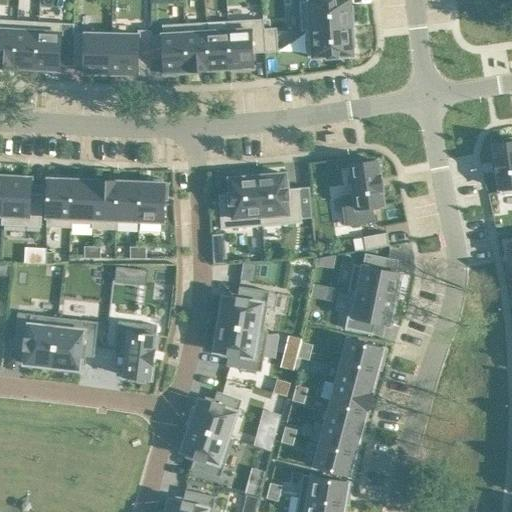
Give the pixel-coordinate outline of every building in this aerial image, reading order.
[(299,0),(301,31),(306,30),(306,29),(354,26),(353,5),(350,5),(349,0),(299,0)] [(0,19),(0,66),(15,67),(18,20),(0,19)] [(263,19),(227,21),(228,30),(229,30),(231,68),(241,67),(241,71),(252,70),(252,67),(253,67),(253,65),(254,65),(253,53),(265,52),(264,28),(263,19)] [(18,20),(15,67),(37,69),(40,22),(18,20)] [(40,22),(37,69),(46,69),(46,73),(57,73),(57,70),(59,70),(59,68),(61,34),(62,23),(40,22)] [(208,22),(184,23),(187,70),(209,69),(207,32),(208,32),(208,22)] [(151,35),(151,59),(164,58),(165,70),(165,72),(167,72),(167,75),(178,75),(178,71),(187,70),(184,23),(162,25),(163,34),(151,35)] [(354,26),(306,29),(306,30),(308,57),(327,56),(327,58),(338,57),(338,55),(353,54),(352,47),(355,47),(354,26)] [(276,28),(264,28),(265,52),(278,51),(276,28)] [(112,34),(111,74),(127,75),(127,74),(138,74),(138,72),(138,58),(151,59),(151,35),(151,30),(138,30),(138,35),(112,34)] [(208,32),(207,32),(209,69),(231,68),(229,30),(228,30),(208,32)] [(73,33),(73,57),(85,57),(85,71),(85,73),(96,73),(95,74),(111,74),(112,34),(73,33)] [(495,144),(493,145),(500,193),(502,193),(511,191),(511,137),(503,138),(504,143),(495,144)] [(355,195),(343,197),(347,225),(352,224),(374,221),(372,206),(382,205),(384,204),(382,191),(380,174),(378,161),(376,161),(368,162),(367,157),(353,159),(353,164),(352,164),(353,164),(351,164),(355,195)] [(278,171),(257,173),(262,225),(302,222),(299,188),(288,189),(288,188),(287,188),(285,173),(278,174),(278,171)] [(229,193),(219,194),(221,229),(262,225),(257,173),(236,174),(237,177),(230,178),(231,192),(229,192),(229,193)] [(2,215),(1,225),(41,227),(43,194),(31,193),(32,179),(31,179),(31,178),(21,177),(21,176),(5,175),(3,215),(2,215)] [(47,215),(47,226),(72,227),(72,223),(70,223),(72,179),(71,179),(71,176),(60,175),(59,179),(49,178),(49,180),(48,180),(47,215)] [(72,179),(70,223),(72,223),(92,223),(93,223),(95,180),(72,179)] [(141,182),(140,220),(163,221),(163,219),(164,200),(168,200),(168,186),(165,186),(165,185),(165,183),(163,183),(163,179),(152,179),(152,183),(141,182)] [(92,223),(92,228),(117,229),(118,220),(117,220),(118,181),(116,181),(97,180),(95,180),(93,223),(92,223)] [(118,181),(117,220),(118,220),(140,220),(141,182),(118,181)] [(387,232),(364,237),(366,249),(389,245),(387,232)] [(85,246),(85,258),(93,258),(93,246),(85,246)] [(93,246),(93,258),(101,258),(101,246),(93,246)] [(138,246),(130,246),(130,258),(138,258),(138,246)] [(146,246),(138,246),(138,258),(146,258),(146,246)] [(55,252),(47,252),(47,264),(55,264),(55,252)] [(354,264),(348,290),(353,291),(353,290),(397,299),(400,284),(399,283),(401,273),(400,273),(386,270),(388,258),(365,253),(363,265),(354,264)] [(226,254),(213,255),(214,264),(226,263),(226,254)] [(223,296),(219,323),(263,331),(263,330),(270,291),(240,286),(237,298),(223,296)] [(353,291),(345,328),(373,334),(375,322),(389,325),(391,325),(393,315),(394,315),(397,299),(353,290),(353,291)] [(18,312),(14,348),(26,349),(24,363),(52,367),(58,317),(18,312)] [(58,317),(52,367),(54,367),(54,371),(67,372),(68,368),(80,370),(82,356),(94,357),(98,322),(58,317)] [(118,321),(114,354),(127,355),(124,375),(131,376),(130,380),(144,382),(145,378),(151,379),(158,325),(118,321)] [(215,325),(213,338),(216,339),(214,351),(228,353),(226,366),(261,371),(268,331),(263,330),(263,331),(219,323),(218,325),(215,325)] [(348,338),(342,360),(378,370),(381,361),(384,362),(387,351),(384,350),(384,348),(348,338)] [(301,341),(299,349),(311,352),(313,344),(301,341)] [(299,349),(297,357),(309,360),(311,352),(299,349)] [(342,360),(337,381),(373,391),(378,370),(342,360)] [(337,381),(331,402),(367,412),(368,410),(368,411),(373,391),(337,381)] [(296,385),(294,392),(306,396),(308,388),(296,385)] [(192,406),(186,424),(190,426),(190,425),(229,438),(229,437),(242,400),(217,391),(213,403),(199,399),(196,408),(192,406)] [(294,392),(292,400),(304,403),(306,396),(294,392)] [(331,402),(326,423),(362,433),(367,412),(331,402)] [(326,423),(320,444),(356,453),(362,433),(326,423)] [(190,426),(182,452),(195,456),(191,468),(220,478),(233,438),(229,437),(229,438),(190,425),(190,426)] [(285,426),(283,434),(295,437),(297,429),(285,426)] [(283,434),(281,442),(293,445),(295,437),(283,434)] [(320,444),(314,466),(350,475),(351,474),(354,475),(357,464),(354,463),(356,453),(320,444)] [(303,474),(299,496),(345,504),(347,495),(351,495),(352,484),(349,484),(349,482),(303,474)] [(270,482),(268,490),(280,493),(282,485),(270,482)] [(169,499),(166,511),(212,511),(216,497),(186,490),(183,502),(169,499)] [(268,490),(266,498),(278,501),(280,493),(268,490)] [(299,496),(296,511),(343,511),(345,504),(299,496)]
